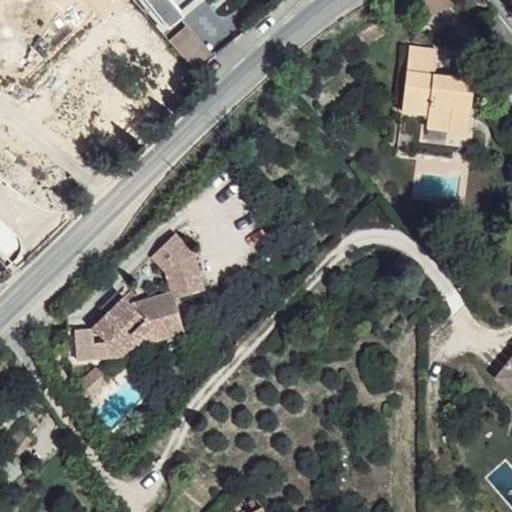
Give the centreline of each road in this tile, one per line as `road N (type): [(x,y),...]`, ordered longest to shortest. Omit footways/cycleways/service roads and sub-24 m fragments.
road 1 (unknown): [(161,511),(243,389),(391,240),(420,230),(480,263),(511,326)]
road 2 (tertiary): [(0,312),(335,0)]
road 3 (unclassified): [(0,321),(127,511)]
